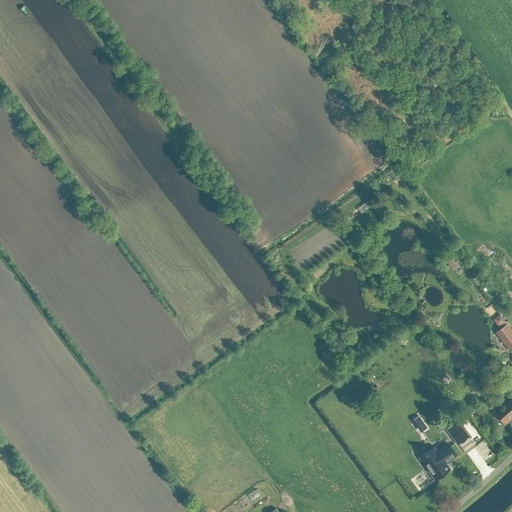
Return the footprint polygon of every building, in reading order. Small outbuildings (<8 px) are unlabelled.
[(459,261),(451,251),(443,258),(451,268),(459,261)] [(511,352),(511,351),(511,330),(507,324),(496,332),(511,352)] [(507,389),(498,378),(491,384),(500,395),(507,389)] [(511,401),(510,399),(496,410),(495,409),(491,413),(497,419),(498,418),(505,425),(509,422),(511,425),(511,426),(510,429),(511,431),(511,401)] [(418,414),(412,418),(420,430),(426,426),(418,414)] [(464,432),(461,428),(455,420),(445,427),(451,435),(455,439),(464,432)] [(425,453),(419,457),(434,478),(435,479),(449,469),(444,463),(455,455),(447,443),(436,451),(433,447),(426,452),(425,453)]
